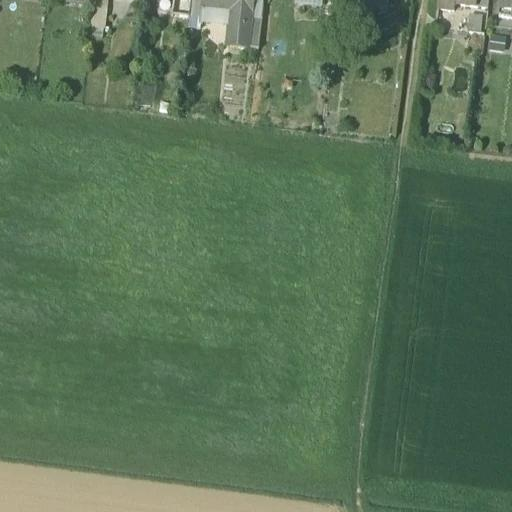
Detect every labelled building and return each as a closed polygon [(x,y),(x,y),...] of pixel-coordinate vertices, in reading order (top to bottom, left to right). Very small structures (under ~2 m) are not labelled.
[(107,0),(93,0),(93,7),(90,29),(103,31),(107,0)] [(202,0),(191,0),(191,8),(202,10),(202,0)] [(202,0),(202,10),(231,13),(226,49),(247,52),(250,22),(253,0),(202,0)] [(337,0),(326,0),(325,13),(336,14),(337,0)] [(361,0),(337,0),(336,14),(335,18),(359,21),(360,13),(361,0)] [(399,0),(361,0),(360,13),(380,15),(381,5),(388,6),(388,0),(393,0),(399,1),(399,0)] [(439,0),(438,13),(453,15),(454,8),(475,11),(476,0),(439,0)] [(487,0),(476,0),(475,11),(486,12),(487,0)] [(511,0),(500,0),(498,20),(511,21),(511,0)] [(480,20),(468,18),(466,36),(478,37),(480,20)] [(261,23),(250,22),(247,52),(258,53),(261,23)]
